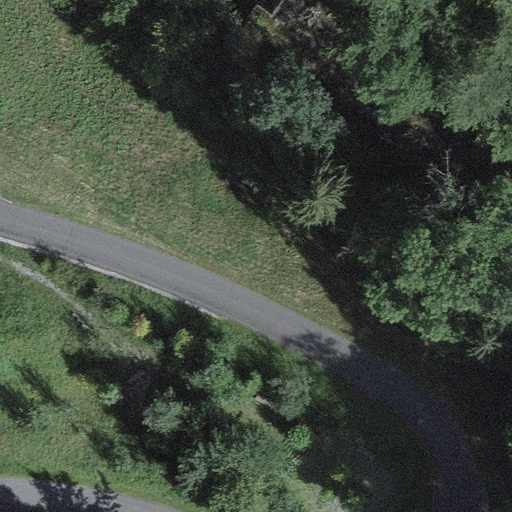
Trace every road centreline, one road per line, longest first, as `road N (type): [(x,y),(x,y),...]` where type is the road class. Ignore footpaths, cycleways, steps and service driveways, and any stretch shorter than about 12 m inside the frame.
road 1 (trunk): [(511,30),(0,443)]
road 2 (residential): [(0,218),(187,277),(291,324),(383,379),(442,436),(453,463),(452,511)]
road 3 (residential): [(131,511),(0,495)]
